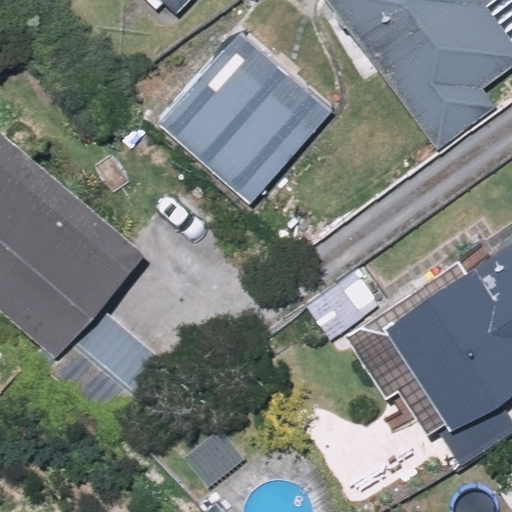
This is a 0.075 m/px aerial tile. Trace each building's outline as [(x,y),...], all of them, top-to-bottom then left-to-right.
[(347,0),(447,140),(502,100),(488,80),(511,62),(511,18),(499,0),(347,0)] [(339,106),(249,25),(168,115),(259,196),(339,106)] [(160,248),(8,119),(0,127),(0,293),(50,335),(71,353),(106,312),(160,248)] [(328,228),(295,191),(266,217),(299,254),(328,228)] [(511,244),(402,316),(464,412),(511,381),(511,244)] [(387,300),(358,264),(306,306),(335,342),(387,300)] [(173,369),(106,312),(71,353),(50,335),(34,354),(123,429),(173,369)]
